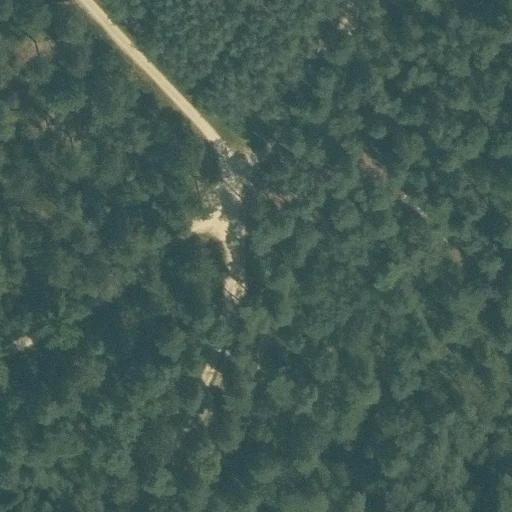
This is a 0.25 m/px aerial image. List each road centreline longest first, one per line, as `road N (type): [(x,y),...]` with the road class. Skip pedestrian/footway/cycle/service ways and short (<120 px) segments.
road 1 (track): [(193,511),(319,197),(284,195),(240,173)]
road 2 (track): [(99,511),(202,390),(220,328),(224,196)]
road 3 (track): [(0,355),(106,299),(224,196)]
road 4 (track): [(511,219),(468,263),(391,180),(328,146)]
road 5 (track): [(240,173),(83,0)]
road 6 (track): [(240,173),(343,0)]
road 7 (track): [(319,197),(352,13)]
